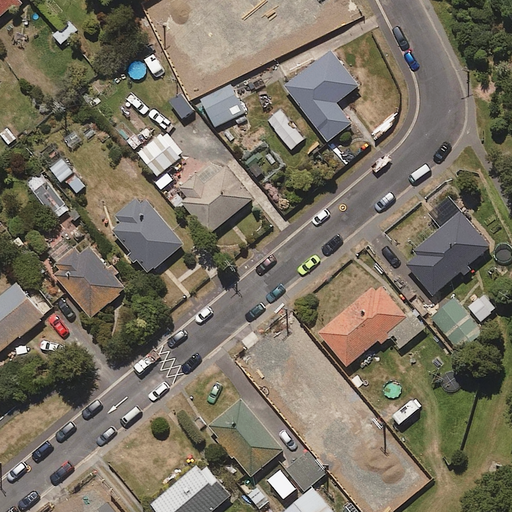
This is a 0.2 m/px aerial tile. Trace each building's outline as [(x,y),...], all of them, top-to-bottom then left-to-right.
[(0,0),(0,15),(17,0),(0,0)] [(260,0),(271,14),(261,21),(280,45),(322,13),(311,0),(260,0)] [(78,30),(70,20),(53,33),(61,43),(78,30)] [(221,42),(208,23),(196,31),(210,50),(221,42)] [(359,84),(333,48),(285,83),(328,140),(352,121),(337,100),(359,84)] [(244,111),(230,83),(201,98),(214,126),(244,111)] [(180,156),(161,133),(139,151),(157,174),(180,156)] [(75,169),(62,156),(49,168),(62,182),(75,169)] [(190,195),(183,201),(210,233),(254,196),(228,166),(222,171),(213,161),(183,187),(190,195)] [(69,208),(41,169),(27,180),(55,218),(69,208)] [(184,242),(141,192),(116,213),(123,222),(114,229),(149,271),(184,242)] [(491,245),(461,208),(413,246),(417,251),(405,261),(433,294),(462,270),(466,275),(474,269),(469,263),(491,245)] [(126,288),(86,238),(50,266),(91,316),(126,288)] [(423,327),(381,279),(320,331),(348,364),(388,330),(401,346),(423,327)] [(0,350),(46,315),(19,281),(0,295),(0,350)] [(489,312),(475,295),(466,302),(480,319),(489,312)] [(484,329),(471,313),(451,330),(464,346),(484,329)] [(306,358),(299,349),(285,361),(293,372),(272,389),(297,421),(340,387),(313,353),(306,358)] [(283,449),(241,398),(210,423),(251,474),(283,449)] [(327,471),(307,450),(287,469),(306,490),(327,471)] [(209,511),(230,494),(202,460),(152,502),(160,511),(209,511)] [(297,487),(280,467),(269,477),(285,497),(297,487)] [(335,511),(314,486),(282,511),(335,511)]
